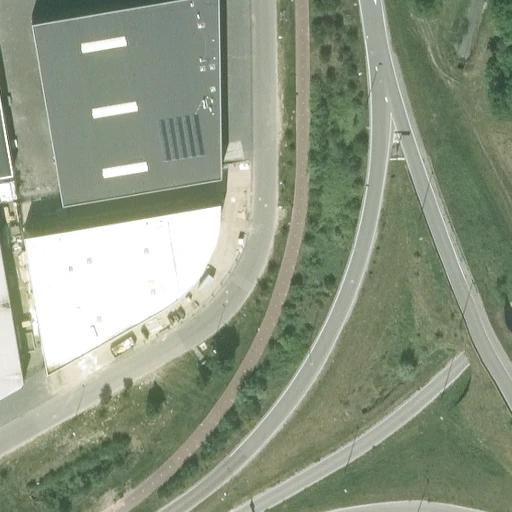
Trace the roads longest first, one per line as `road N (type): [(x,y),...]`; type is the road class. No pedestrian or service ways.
road 1 (unclassified): [(0,442),(194,333),(234,300),(261,226),(259,0)]
road 2 (secondary): [(385,84),(367,246),(331,346),(239,467),(181,511)]
road 3 (secondary): [(385,84),(419,182),(511,386)]
road 4 (secondary): [(256,511),(345,461),(511,318)]
